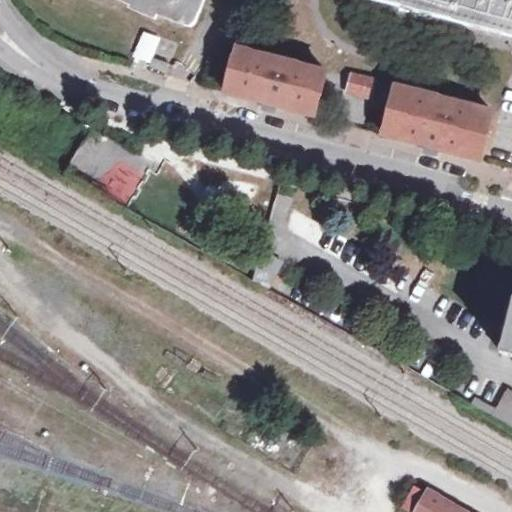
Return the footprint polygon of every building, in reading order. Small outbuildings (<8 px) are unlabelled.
[(119,0),(147,11),(146,15),(168,23),(170,20),(197,31),(205,31),(207,29),(219,0),(119,0)] [(511,37),(511,0),(372,0),(373,0),(511,37)] [(163,66),(171,44),(157,39),(148,61),(163,66)] [(226,94),(317,117),(329,74),(239,49),(226,94)] [(178,77),(181,68),(165,63),(162,72),(178,77)] [(370,101),(374,86),(353,80),(349,95),(370,101)] [(385,134),(482,159),(494,111),(398,86),(385,134)] [(73,164),(139,188),(151,156),(85,132),(73,164)] [(229,175),(221,189),(247,204),(255,190),(229,175)] [(281,262),(262,253),(253,278),(267,287),(281,262)] [(511,353),(511,305),(499,350),(511,353)] [(470,401),(511,425),(511,390),(504,386),(493,407),(473,396),(470,401)] [(458,511),(437,500),(430,511),(458,511)]
